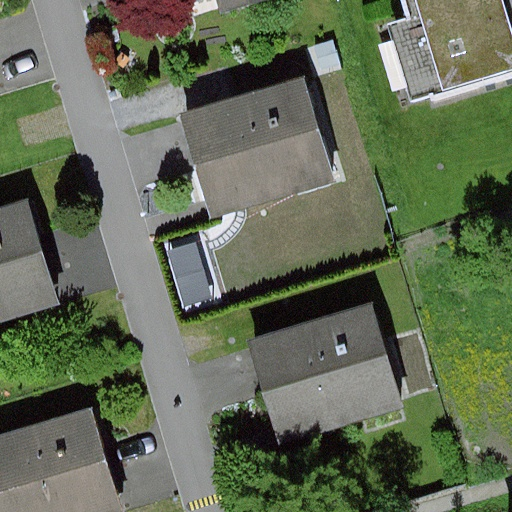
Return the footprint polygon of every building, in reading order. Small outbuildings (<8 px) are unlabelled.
[(297,0),(239,0),(245,18),(298,3),(297,0)] [(511,0),(433,0),(464,104),(511,90),(511,0)] [(0,28),(0,97),(18,92),(0,28)] [(332,83),(208,115),(234,215),(358,183),(332,83)] [(55,208),(0,222),(0,328),(81,307),(55,208)] [(400,315),(281,350),(311,448),(430,413),(400,315)] [(146,511),(116,416),(0,451),(0,465),(14,511),(146,511)]
